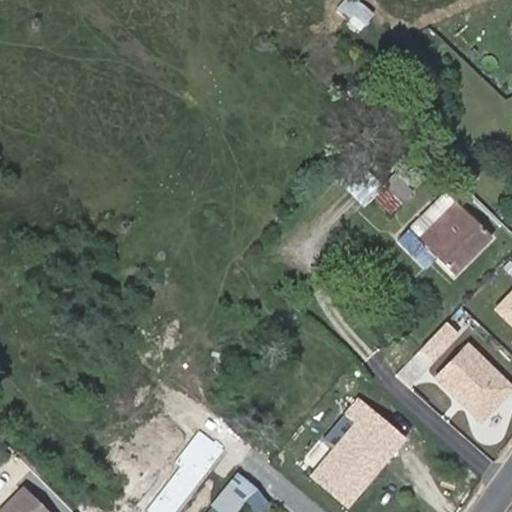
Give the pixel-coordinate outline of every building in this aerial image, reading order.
[(360,31),(374,16),(354,0),(343,0),(335,10),(360,31)] [(414,191),(406,182),(421,167),(411,157),(396,173),(381,158),(352,187),(369,204),(375,198),(391,214),(414,191)] [(449,195),(419,226),(427,234),(458,203),(449,195)] [(458,203),(427,234),(420,240),(423,243),(412,253),(426,266),(436,256),(455,274),(492,237),(458,203)] [(511,291),(494,309),(511,327),(511,291)] [(511,390),(511,385),(467,343),(432,379),(480,424),(511,390)] [(311,475),(347,505),(403,440),(358,402),(324,441),(334,449),(311,475)] [(151,511),(174,511),(224,449),(200,431),(175,462),(181,466),(147,509),(151,511)] [(219,511),(236,511),(257,487),(236,470),(209,503),(219,511)] [(0,511),(47,511),(23,488),(0,511)]
